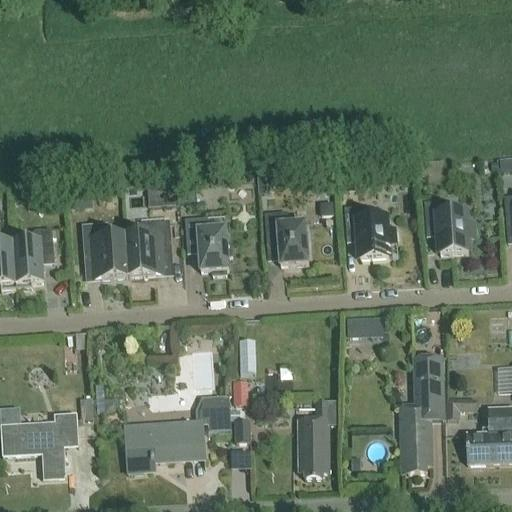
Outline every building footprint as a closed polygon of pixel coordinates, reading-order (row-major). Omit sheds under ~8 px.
[(509,162),(496,163),(497,176),(510,175),(509,162)] [(442,164),(416,166),(417,180),(443,178),(442,164)] [(359,173),(340,175),(342,197),(361,195),(359,173)] [(273,180),(258,181),(259,198),(274,197),(273,180)] [(172,189),(145,191),(147,211),(174,209),(172,189)] [(192,193),(177,194),(178,208),(193,207),(192,193)] [(81,194),(66,195),(68,213),(83,212),(81,194)] [(325,206),(318,214),(318,221),(333,219),(332,205),(325,206)] [(447,205),(425,207),(427,237),(439,236),(441,259),(469,257),(468,244),(476,244),(475,227),(466,228),(466,216),(448,217),(447,205)] [(367,211),(345,212),(347,242),(359,241),(361,265),(389,263),(388,250),(396,249),(395,233),(387,233),(386,221),(368,223),(367,211)] [(288,216),(265,218),(267,248),(279,247),(281,271),(309,269),(306,227),(288,228),(288,216)] [(199,253),(200,259),(201,277),(213,276),(213,280),(227,279),(227,275),(229,274),(228,261),(233,261),(232,246),(227,247),(226,233),(208,234),(208,222),(185,224),(187,254),(199,253)] [(126,240),(129,282),(156,280),(155,256),(170,255),(168,225),(142,227),(143,239),(126,240)] [(129,282),(126,240),(109,241),(109,229),(84,231),(86,261),(100,260),(102,284),(129,282)] [(14,248),(17,294),(33,293),(33,289),(44,288),(43,264),(55,263),(52,233),(36,234),(30,241),(30,247),(14,248)] [(17,294),(14,248),(0,248),(0,290),(1,291),(2,296),(17,294)] [(357,324),(347,324),(348,343),(358,343),(357,324)] [(242,375),(259,376),(259,342),(243,342),(242,375)] [(415,410),(399,410),(401,472),(408,471),(408,479),(427,478),(426,471),(433,470),(431,427),(445,426),(442,363),(413,364),(415,410)] [(235,386),(235,410),(248,410),(248,386),(235,386)] [(93,403),(80,403),(81,427),(94,427),(93,403)] [(201,427),(203,429),(208,429),(209,437),(228,436),(226,403),(200,405),(201,427)] [(117,404),(105,404),(106,417),(113,416),(117,411),(117,404)] [(446,404),(446,422),(459,422),(459,413),(479,414),(479,404),(446,404)] [(298,424),(299,478),(305,478),(305,484),(323,484),(323,478),(329,478),(329,430),(337,430),(337,407),(315,408),(315,424),(298,424)] [(489,439),(466,440),(467,470),(511,468),(511,413),(488,415),(489,439)] [(64,453),(79,452),(77,419),(54,420),(55,427),(1,430),(3,462),(46,460),(47,483),(66,482),(64,453)] [(205,464),(203,429),(201,427),(125,432),(128,478),(155,476),(155,468),(205,464)] [(235,427),(235,448),(251,448),(251,427),(235,427)] [(234,454),(234,468),(253,469),(253,454),(234,454)] [(360,462),(352,462),(352,474),(360,474),(360,462)]
